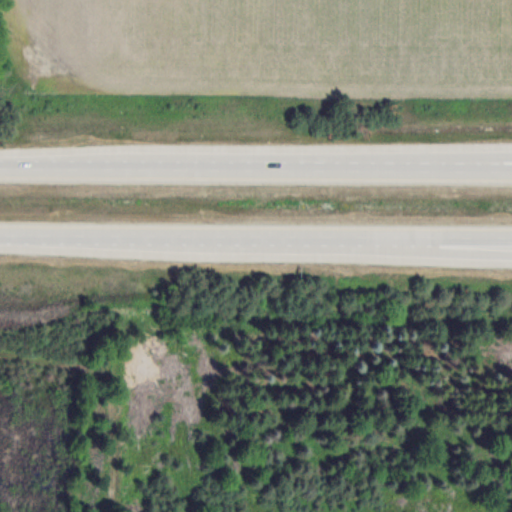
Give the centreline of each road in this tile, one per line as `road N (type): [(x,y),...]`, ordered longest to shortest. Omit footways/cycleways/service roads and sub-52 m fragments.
road 1 (motorway): [(0,235),(511,237)]
road 2 (motorway): [(511,169),(0,167)]
